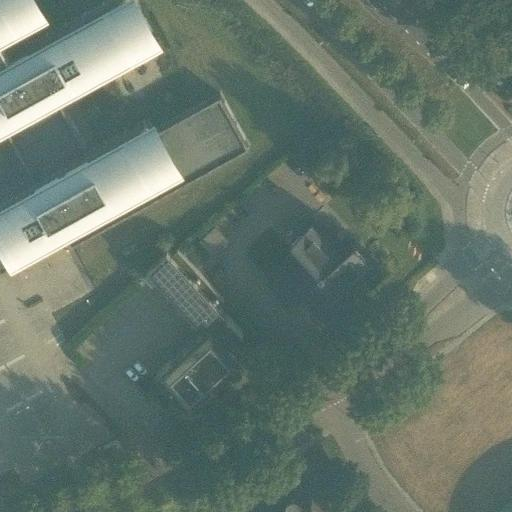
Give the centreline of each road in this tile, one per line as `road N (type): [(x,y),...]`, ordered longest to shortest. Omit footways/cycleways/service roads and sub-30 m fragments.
road 1 (unclassified): [(40,511),(202,454),(317,396)]
road 2 (tertiary): [(304,0),(492,202)]
road 3 (tertiary): [(511,138),(383,0)]
road 4 (unclassified): [(496,239),(411,313),(386,351)]
road 5 (unclassified): [(386,351),(427,334),(511,268)]
road 6 (unclassified): [(400,511),(317,396)]
